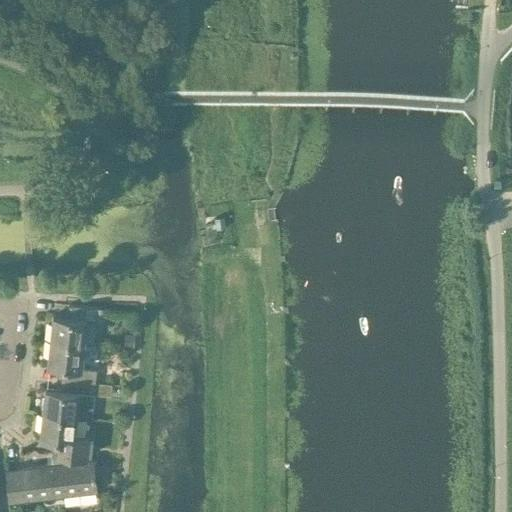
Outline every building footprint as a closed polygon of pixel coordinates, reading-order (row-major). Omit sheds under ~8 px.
[(52,315),(49,340),(84,344),(87,319),(100,321),(102,308),(70,304),(68,317),(52,315)] [(123,346),(133,347),(134,333),(124,333),(123,346)] [(64,367),(62,378),(103,383),(103,382),(94,381),(96,369),(82,367),(84,344),(49,340),(46,365),(64,367)] [(44,388),(41,413),(76,417),(79,393),(102,396),(103,383),(62,378),(61,390),(44,388)] [(52,447),(51,453),(87,456),(90,436),(74,435),(76,417),(41,413),(39,438),(53,439),(52,447)] [(4,469),(8,500),(96,489),(92,457),(87,458),(87,456),(51,453),(50,463),(4,469)]
